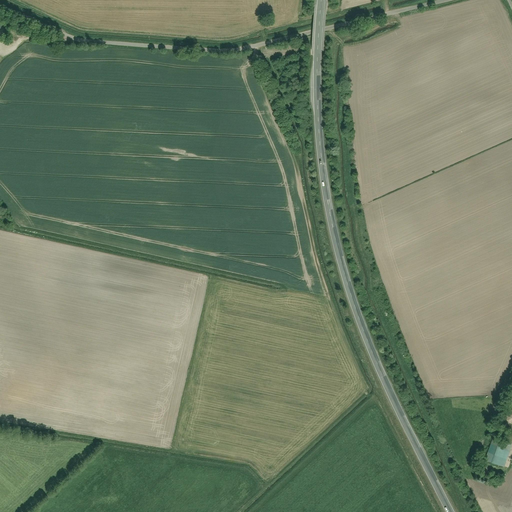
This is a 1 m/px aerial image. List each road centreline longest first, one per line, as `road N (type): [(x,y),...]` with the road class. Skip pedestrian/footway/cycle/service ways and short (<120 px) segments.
road 1 (primary): [(321,0),(317,101),(329,212),(373,357),(449,511)]
road 2 (residential): [(450,0),(230,51),(83,41),(0,7)]
